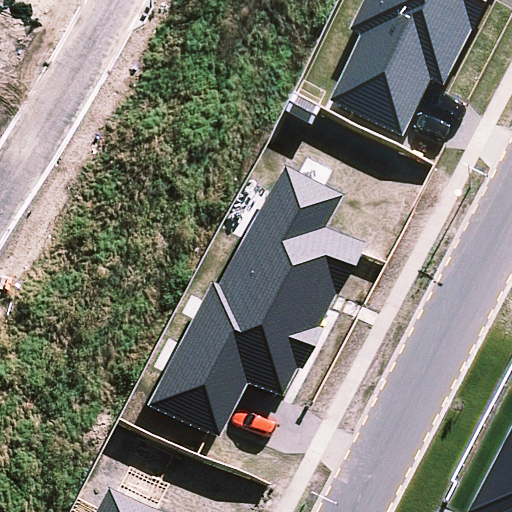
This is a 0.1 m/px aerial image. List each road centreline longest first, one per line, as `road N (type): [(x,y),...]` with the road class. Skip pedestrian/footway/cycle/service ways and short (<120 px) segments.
road 1 (residential): [(348,511),(511,182)]
road 2 (residential): [(0,192),(107,0)]
